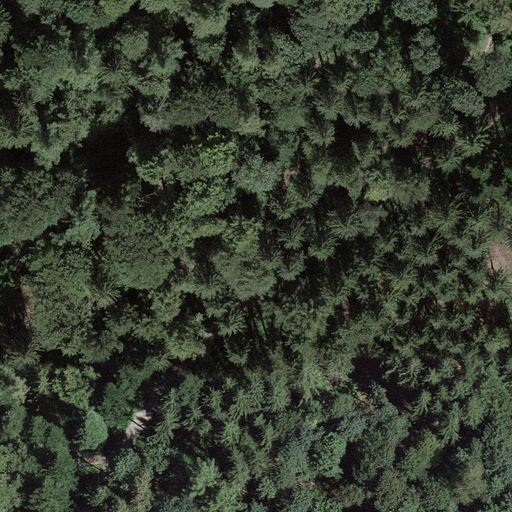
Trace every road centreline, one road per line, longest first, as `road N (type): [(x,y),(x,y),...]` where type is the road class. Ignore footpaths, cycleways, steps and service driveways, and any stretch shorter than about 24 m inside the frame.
road 1 (track): [(511,97),(235,298),(134,430)]
road 2 (track): [(511,428),(394,511)]
